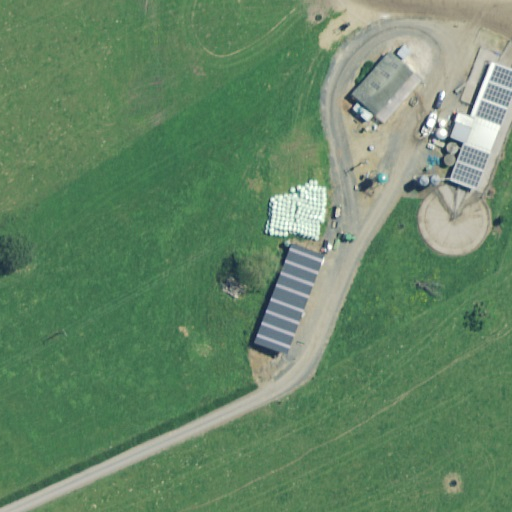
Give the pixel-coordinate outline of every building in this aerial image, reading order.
[(412,51),(402,44),(395,53),(404,61),(412,51)] [(410,73),(389,54),(352,96),(358,102),(352,109),(366,121),(373,114),(410,73)] [(511,94),(511,71),(492,63),(470,118),(457,112),(447,136),(463,143),(448,180),(472,190),(511,94)] [(436,174),(414,174),(414,188),(435,188),(436,174)] [(256,342),(288,354),(324,256),(292,244),(256,342)]
